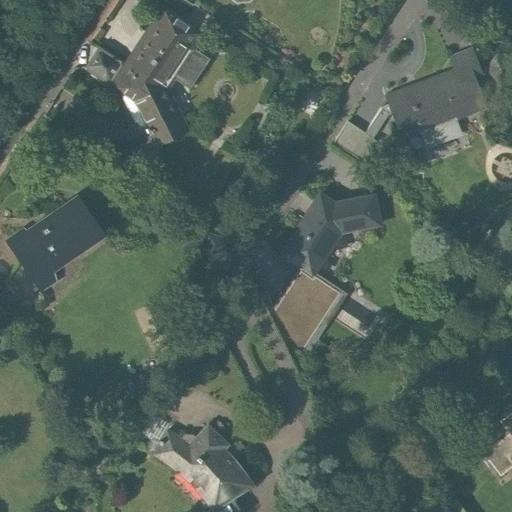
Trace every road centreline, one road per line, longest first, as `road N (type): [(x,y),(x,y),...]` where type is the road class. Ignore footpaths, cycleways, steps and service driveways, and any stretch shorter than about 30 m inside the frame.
road 1 (residential): [(412,0),(250,252)]
road 2 (residential): [(104,0),(0,161)]
